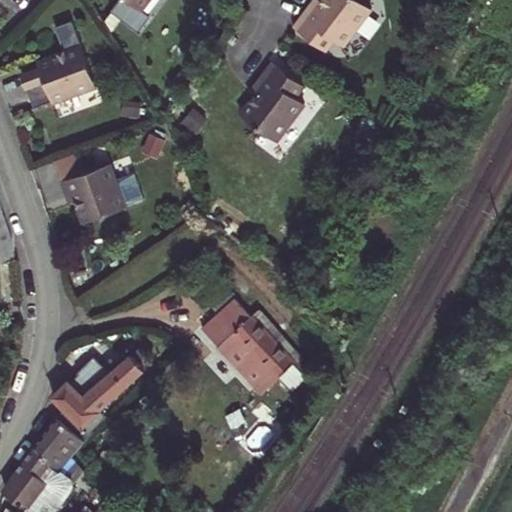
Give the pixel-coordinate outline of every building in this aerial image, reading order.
[(120,0),(111,13),(122,22),(137,33),(148,18),(140,12),(148,0),(120,0)] [(334,21),(316,46),(348,70),(357,59),(366,65),(394,27),(358,1),(344,20),(340,26),(334,21)] [(111,13),(104,23),(112,36),(122,22),(111,13)] [(338,16),(334,21),(340,26),(344,20),(338,16)] [(96,89),(80,47),(49,59),(51,65),(38,70),(20,76),(34,111),(96,89)] [(38,70),(51,65),(49,59),(36,64),(38,70)] [(328,105),(295,81),(277,106),(283,110),(279,115),(264,135),(300,161),(328,124),(319,117),(328,105)] [(283,110),(277,106),(273,111),(279,115),(283,110)] [(79,154),(56,163),(64,184),(87,175),(79,154)] [(111,166),(63,184),(69,200),(75,197),(78,203),(86,226),(128,210),(127,207),(117,182),(111,166)] [(136,175),(117,182),(127,207),(146,201),(136,175)] [(75,197),(69,200),(71,206),(78,203),(75,197)] [(0,258),(2,265),(15,260),(13,238),(3,210),(0,210),(0,258)] [(193,287),(207,303),(227,284),(213,269),(193,287)] [(238,297),(204,328),(264,392),(280,377),(291,389),(311,371),(308,368),(309,367),(259,311),(254,315),(238,297)] [(58,416),(79,435),(104,412),(99,407),(152,361),(139,346),(111,371),(94,354),(77,372),(79,374),(72,382),(70,380),(54,397),(66,408),(58,416)] [(82,438),(79,435),(58,416),(35,446),(79,480),(81,478),(63,456),(82,438)] [(7,492),(27,509),(29,505),(36,511),(39,511),(79,480),(35,446),(11,477),(15,481),(7,492)] [(39,511),(36,511),(29,505),(27,509),(29,511),(52,511),(79,480),(39,511)] [(97,511),(116,511),(108,503),(97,511)]
